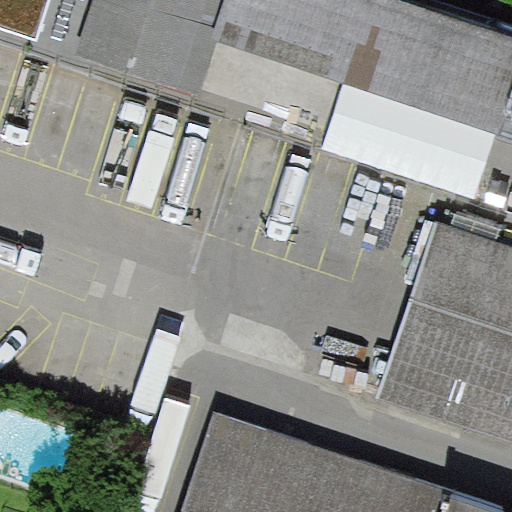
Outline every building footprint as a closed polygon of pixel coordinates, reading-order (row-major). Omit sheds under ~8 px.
[(45,0),(0,0),(0,11),(37,24),(45,0)] [(93,0),(77,46),(194,87),(217,21),(197,14),(202,0),(93,0)] [(511,122),(511,26),(434,0),(224,0),(217,22),(511,122)] [(511,243),(441,219),(381,388),(511,433),(511,243)] [(511,511),(511,506),(215,406),(179,511),(511,511)]
